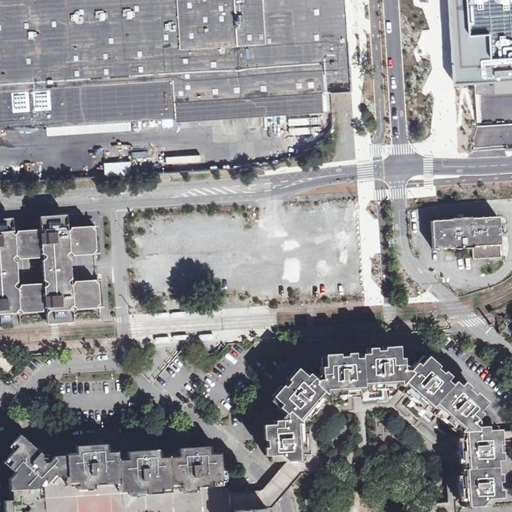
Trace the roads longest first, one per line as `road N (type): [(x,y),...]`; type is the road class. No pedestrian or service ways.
road 1 (residential): [(287,511),(284,492),(231,444),(128,372),(115,195)]
road 2 (tertiary): [(399,168),(115,195)]
road 3 (residential): [(511,358),(409,263),(400,238),(399,168)]
road 4 (residential): [(399,168),(390,0)]
